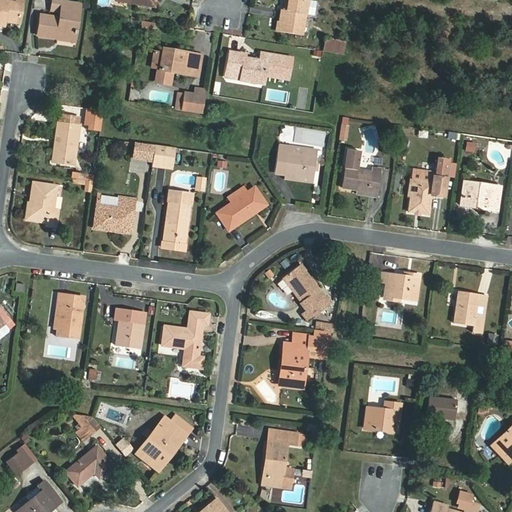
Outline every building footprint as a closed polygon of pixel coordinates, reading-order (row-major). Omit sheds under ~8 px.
[(0,0),(0,20),(3,21),(15,23),(18,4),(5,2),(5,0),(0,0)] [(281,21),(280,32),(303,36),(307,0),(289,0),(288,11),(283,11),(281,21)] [(35,37),(55,39),(55,36),(73,38),(78,6),(60,3),(58,19),(39,16),(35,37)] [(139,21),(138,31),(152,33),(153,23),(139,21)] [(342,55),(344,41),(323,38),(321,52),(342,55)] [(161,70),(164,53),(164,50),(157,49),(155,69),(161,70)] [(176,55),(164,53),(161,70),(160,83),(172,84),(174,72),(200,75),(202,55),(176,51),(176,55)] [(229,53),(227,70),(242,72),(242,80),(264,83),(265,76),(289,79),(292,59),(261,54),(260,62),(245,60),(245,55),(229,53)] [(242,72),(227,70),(226,78),(242,80),(242,72)] [(279,100),(280,92),(263,90),(262,98),(279,100)] [(188,97),(186,111),(204,114),(206,99),(188,97)] [(89,126),(89,130),(100,132),(102,113),(88,110),(85,125),(89,126)] [(56,124),(54,139),(59,140),(56,163),(74,165),(79,127),(77,127),(78,119),(61,116),(60,125),(56,124)] [(339,142),(345,144),(348,126),(342,125),(339,142)] [(135,160),(153,162),(155,146),(137,143),(135,160)] [(155,146),(153,162),(152,166),(169,168),(172,148),(155,146)] [(274,172),(295,175),(314,178),(317,157),(278,150),(274,172)] [(348,151),(342,188),(356,190),(368,192),(369,189),(376,191),(379,170),(371,169),(370,174),(357,172),(360,153),(348,151)] [(226,169),(226,162),(216,161),(216,168),(226,169)] [(447,162),(436,161),(434,174),(433,179),(431,179),(430,183),(409,180),(408,180),(407,188),(406,197),(408,197),(406,212),(426,215),(428,197),(442,199),(447,162)] [(434,174),(411,170),(409,180),(430,183),(431,179),(433,179),(434,174)] [(71,174),(71,184),(80,183),(79,173),(71,174)] [(314,178),(295,175),(295,180),(313,184),(314,178)] [(204,192),(206,178),(196,177),(195,191),(204,192)] [(460,204),(468,206),(469,201),(480,203),(479,208),(489,209),(490,202),(497,203),(499,186),(463,181),(460,204)] [(30,184),(28,194),(34,195),(33,204),(27,204),(25,220),(44,222),(44,228),(53,229),(55,212),(50,211),(53,188),(30,184)] [(243,186),(227,198),(230,203),(247,191),(243,186)] [(216,212),(226,229),(235,224),(237,227),(255,215),(253,211),(264,204),(254,187),(216,212)] [(368,192),(356,190),(355,195),(375,198),(376,191),(369,189),(368,192)] [(168,202),(189,205),(190,194),(169,191),(168,202)] [(96,204),(95,216),(100,216),(99,228),(131,232),(135,200),(120,198),(119,207),(96,204)] [(168,202),(162,243),(183,246),(189,205),(168,202)] [(253,211),(255,215),(266,208),(264,204),(253,211)] [(235,224),(226,229),(228,233),(237,227),(235,224)] [(300,268),(283,281),(303,307),(320,294),(300,268)] [(385,284),(384,292),(395,294),(394,303),(399,304),(399,300),(416,302),(420,275),(411,274),(410,278),(404,277),(381,274),(379,283),(385,284)] [(22,293),(23,284),(15,284),(14,293),(22,293)] [(395,294),(384,292),(383,302),(394,303),(395,294)] [(481,294),(461,292),(457,323),(476,326),(475,332),(484,333),(486,316),(478,315),(481,294)] [(320,294),(303,307),(308,313),(324,300),(320,294)] [(486,316),(489,295),(481,294),(478,315),(486,316)] [(82,299),(57,296),(55,309),(59,309),(55,339),(77,341),(82,299)] [(330,307),(324,300),(308,313),(303,316),(309,324),(330,307)] [(138,350),(141,324),(142,314),(114,311),(112,321),(118,321),(115,347),(138,350)] [(205,314),(191,312),(190,323),(187,323),(186,332),(164,329),(161,348),(183,350),(181,368),(200,370),(201,360),(196,359),(201,324),(204,324),(205,314)] [(12,325),(8,319),(2,324),(6,330),(12,325)] [(313,329),(332,332),(333,325),(315,322),(313,329)] [(488,333),(485,342),(494,345),(497,336),(488,333)] [(292,350),(287,349),(286,357),(281,356),(279,373),(282,373),(280,389),(302,392),(304,374),(301,373),(302,362),(306,363),(308,354),(327,356),(329,345),(310,342),(293,340),(292,350)] [(511,352),(511,341),(503,341),(502,352),(511,352)] [(40,374),(39,385),(56,386),(57,375),(40,374)] [(455,401),(427,398),(425,418),(453,421),(455,401)] [(401,404),(383,402),(382,409),(365,407),(362,431),(398,434),(401,404)] [(165,414),(158,420),(163,425),(136,452),(153,469),(167,455),(173,448),(180,441),(174,435),(181,429),(186,435),(193,428),(179,414),(172,420),(165,414)] [(84,437),(91,445),(103,435),(95,424),(76,420),(73,423),(84,437)] [(163,425),(158,420),(132,448),(136,452),(163,425)] [(511,425),(491,445),(504,459),(511,452),(511,425)] [(174,435),(180,441),(186,435),(181,429),(174,435)] [(276,433),(268,432),(267,442),(275,443),(276,433)] [(275,443),(267,442),(264,460),(266,461),(264,478),(262,478),(261,486),(280,488),(286,446),(295,447),(297,436),(276,433),(275,443)] [(86,449),(91,445),(84,437),(80,440),(86,449)] [(122,437),(113,444),(124,457),(133,449),(122,437)] [(114,468),(95,446),(63,472),(76,488),(92,475),(98,480),(114,468)] [(11,467),(22,458),(25,455),(23,452),(9,464),(11,467)] [(25,455),(22,458),(31,470),(35,467),(25,455)] [(31,470),(22,458),(11,467),(20,478),(31,470)] [(293,467),(293,475),(309,477),(310,469),(293,467)] [(290,490),(292,473),(283,472),(280,488),(290,490)] [(43,481),(36,488),(38,491),(26,501),(13,511),(12,511),(40,511),(43,510),(45,511),(49,511),(52,509),(61,503),(59,500),(43,481)] [(38,491),(36,488),(23,498),(26,501),(38,491)] [(456,489),(452,508),(472,511),(474,511),(477,502),(469,500),(471,492),(456,489)] [(224,511),(217,501),(202,511),(224,511)] [(457,511),(451,510),(451,506),(434,501),(431,511),(457,511)]
